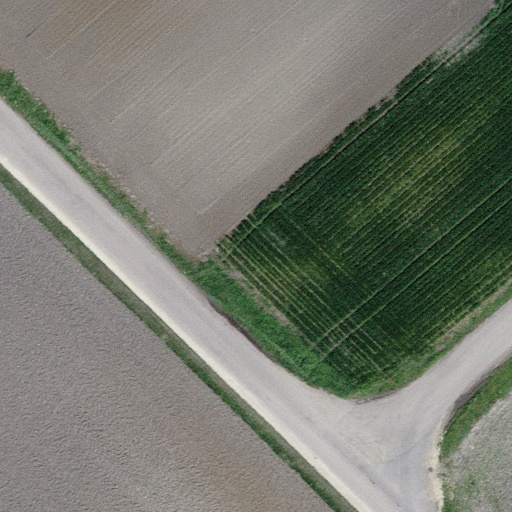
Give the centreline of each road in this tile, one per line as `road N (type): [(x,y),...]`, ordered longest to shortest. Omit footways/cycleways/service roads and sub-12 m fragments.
road 1 (unclassified): [(424,511),(0,100)]
road 2 (track): [(381,468),(511,355)]
